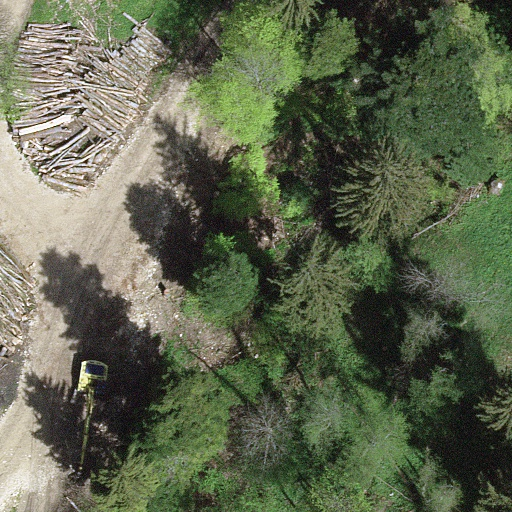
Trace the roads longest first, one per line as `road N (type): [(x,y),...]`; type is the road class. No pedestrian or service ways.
road 1 (track): [(0,475),(57,388),(111,256),(250,0)]
road 2 (track): [(111,256),(45,218),(13,178),(0,136)]
road 3 (track): [(57,388),(60,457),(42,511)]
